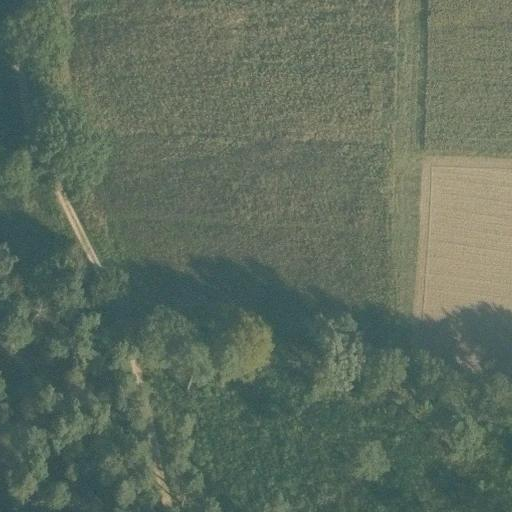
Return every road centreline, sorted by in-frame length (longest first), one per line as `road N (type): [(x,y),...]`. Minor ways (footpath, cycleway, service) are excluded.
road 1 (track): [(123,352),(97,270),(34,143),(20,86),(31,0)]
road 2 (track): [(161,511),(123,352)]
